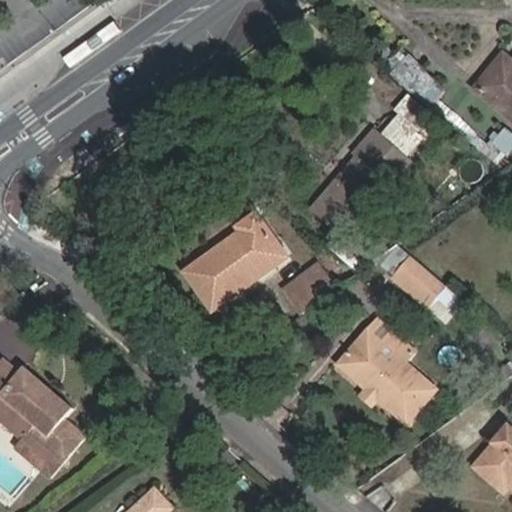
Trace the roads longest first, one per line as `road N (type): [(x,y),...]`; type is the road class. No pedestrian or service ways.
road 1 (residential): [(0,238),(61,265),(348,511)]
road 2 (primary): [(0,172),(133,59)]
road 3 (primary): [(133,59),(72,82),(0,134)]
